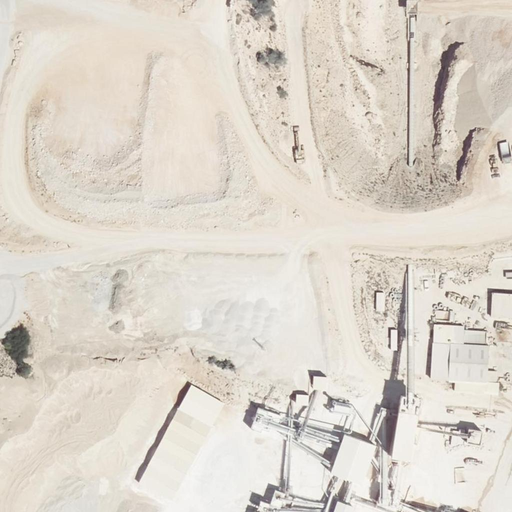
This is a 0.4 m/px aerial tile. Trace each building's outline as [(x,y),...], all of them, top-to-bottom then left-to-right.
[(511,292),(493,291),(492,316),(511,317),(511,292)] [(434,324),(432,380),(490,382),(491,344),(488,344),(488,330),(465,329),(465,325),(434,324)] [(191,386),(180,407),(213,425),(225,404),(191,386)] [(416,411),(393,407),(384,453),(407,458),(416,411)] [(212,426),(178,409),(139,484),(173,501),(212,426)] [(344,431),(331,472),(364,482),(377,442),(344,431)]
